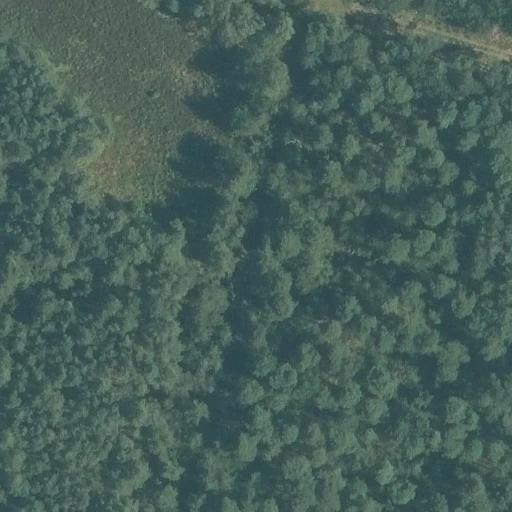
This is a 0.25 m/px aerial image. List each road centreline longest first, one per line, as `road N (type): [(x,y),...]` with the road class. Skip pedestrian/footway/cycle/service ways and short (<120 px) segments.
road 1 (track): [(181,511),(298,28),(313,0)]
road 2 (track): [(511,59),(300,0)]
